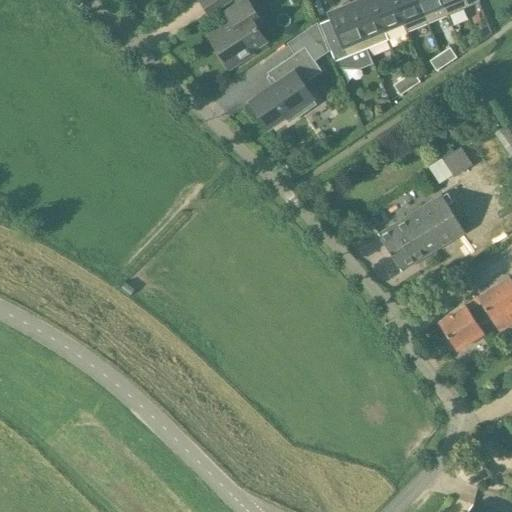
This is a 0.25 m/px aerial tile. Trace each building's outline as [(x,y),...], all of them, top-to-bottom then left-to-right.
[(208,14),(228,0),(201,0),(200,1),(208,14)] [(209,37),(229,68),(253,52),(251,50),(266,41),(256,26),(262,22),(247,0),(243,0),(225,12),(232,22),(209,37)] [(359,0),(349,4),(367,48),(387,39),(370,0),(359,0)] [(370,0),(387,39),(388,39),(384,29),(402,22),(406,32),(407,31),(394,0),(370,0)] [(394,0),(407,31),(427,23),(417,0),(394,0)] [(417,0),(427,23),(447,15),(441,0),(417,0)] [(441,0),(447,15),(468,6),(470,12),(481,7),(478,0),(441,0)] [(329,13),(331,17),(338,34),(327,39),(336,61),(337,60),(353,54),(359,68),(373,62),(367,48),(349,4),(329,13)] [(322,71),(305,46),(267,72),(271,78),(273,77),(277,83),(251,102),(268,126),(284,115),(289,123),(303,113),(298,105),(311,97),(301,83),(313,74),(314,76),(322,71)] [(440,53),(446,64),(456,57),(450,47),(440,53)] [(446,64),(440,53),(430,60),(436,70),(446,64)] [(403,78),(410,88),(420,81),(413,71),(403,78)] [(410,88),(403,78),(393,84),(400,95),(410,88)] [(420,120),(403,131),(401,132),(409,145),(428,133),(420,120)] [(460,146),(442,158),(453,175),(471,163),(460,146)] [(401,271),(465,232),(442,194),(378,233),(401,271)] [(511,279),(510,276),(438,321),(457,350),(484,333),(480,326),(492,319),(499,331),(511,322),(511,279)]
